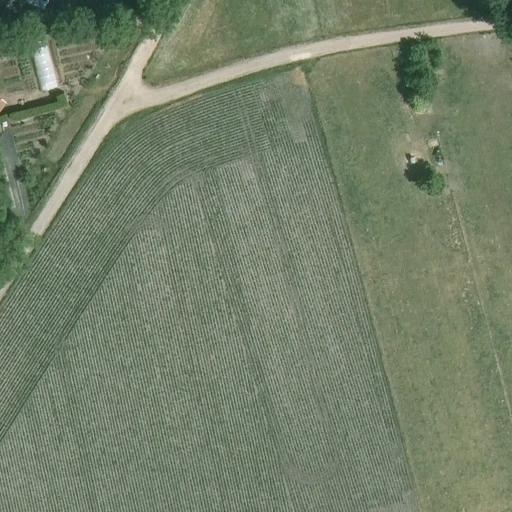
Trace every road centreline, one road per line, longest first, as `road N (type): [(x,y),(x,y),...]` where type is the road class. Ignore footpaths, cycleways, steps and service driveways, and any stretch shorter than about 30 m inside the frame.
road 1 (track): [(114,110),(291,55),(511,24)]
road 2 (track): [(0,289),(114,110)]
road 3 (track): [(114,110),(173,0)]
